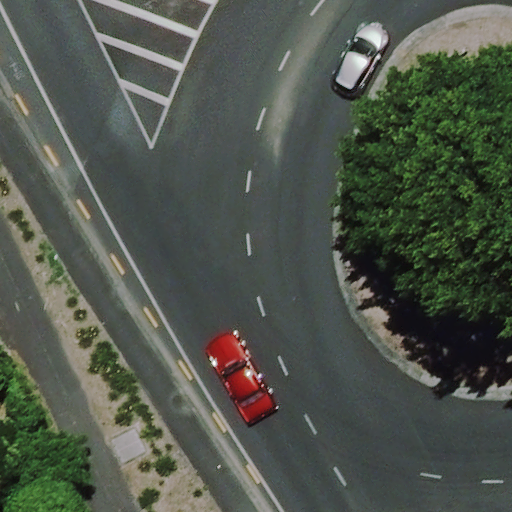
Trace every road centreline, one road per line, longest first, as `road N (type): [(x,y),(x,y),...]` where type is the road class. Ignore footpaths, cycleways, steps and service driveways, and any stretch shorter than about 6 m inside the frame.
road 1 (trunk): [(227,276),(130,167),(28,0)]
road 2 (trunk): [(227,276),(215,228),(221,134),(262,47),(306,0)]
road 3 (trunk): [(335,423),(268,359),(227,276)]
road 4 (trunk): [(511,468),(460,470),(414,459),(335,423)]
